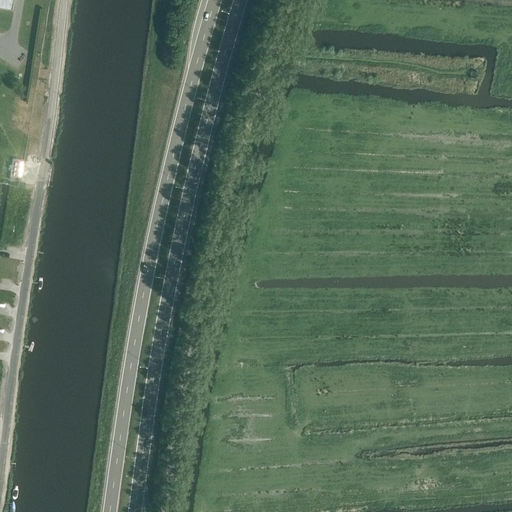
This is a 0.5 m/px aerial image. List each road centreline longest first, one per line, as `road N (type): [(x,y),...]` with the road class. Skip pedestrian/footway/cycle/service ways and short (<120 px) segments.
road 1 (trunk): [(134,511),(190,185),(240,0)]
road 2 (trunk): [(215,0),(167,178),(109,511)]
road 3 (unclassified): [(0,489),(63,0)]
